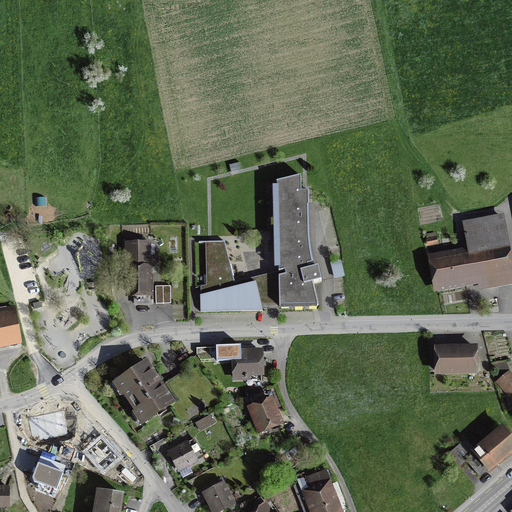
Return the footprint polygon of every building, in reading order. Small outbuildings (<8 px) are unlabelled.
[(238,163),(228,165),(230,173),(240,171),(238,163)] [(301,191),(301,176),(277,182),(279,271),(235,282),(225,241),(205,242),(206,275),(212,275),(212,283),(206,285),(207,294),(200,295),(201,312),(263,310),(260,301),(265,300),(266,304),(271,303),(270,299),(279,297),(280,307),(318,306),(312,283),(322,280),(319,266),(308,269),(308,265),(313,263),(311,248),(309,232),(308,191),(301,191)] [(511,272),(502,217),(465,223),(468,242),(470,242),(473,253),(434,260),(439,285),(511,272)] [(145,255),(145,244),(128,244),(128,266),(130,266),(131,294),(135,294),(135,304),(153,304),(152,265),(149,265),(149,255),(145,255)] [(336,278),(344,276),(341,260),(332,262),(336,278)] [(156,304),(171,303),(170,286),(155,286),(156,304)] [(0,342),(19,339),(13,307),(0,309),(0,342)] [(438,372),(476,371),(476,348),(437,349),(438,372)] [(235,379),(248,378),(248,374),(262,373),(261,351),(235,352),(235,379)] [(158,381),(146,363),(118,382),(124,390),(120,392),(122,394),(125,392),(137,410),(134,413),(135,415),(139,413),(144,421),(172,402),(162,387),(164,386),(159,380),(158,381)] [(511,378),(509,374),(500,382),(511,396),(511,378)] [(279,416),(271,400),(250,408),(260,431),(281,423),(278,417),(279,416)] [(43,414),(48,438),(50,438),(52,444),(67,441),(65,435),(71,434),(75,438),(86,428),(76,417),(67,425),(63,410),(43,414)] [(40,440),(48,438),(43,414),(28,417),(32,437),(39,435),(40,440)] [(201,430),(213,423),(209,417),(197,423),(201,430)] [(511,449),(511,440),(503,429),(484,445),(478,439),(471,445),(467,440),(449,455),(458,466),(466,460),(480,476),(511,449)] [(88,430),(77,440),(104,471),(119,458),(101,439),(98,441),(88,430)] [(156,455),(169,447),(164,439),(151,446),(156,455)] [(169,453),(178,470),(204,457),(195,439),(169,453)] [(300,455),(311,451),(308,443),(298,447),(300,455)] [(56,490),(63,473),(38,463),(33,478),(35,482),(56,490)] [(213,511),(217,511),(234,503),(223,483),(204,493),(213,511)] [(314,511),(338,511),(328,483),(307,491),(314,511)] [(0,506),(9,506),(9,488),(0,487),(0,506)] [(119,511),(122,494),(101,491),(99,499),(98,499),(95,511),(119,511)]
